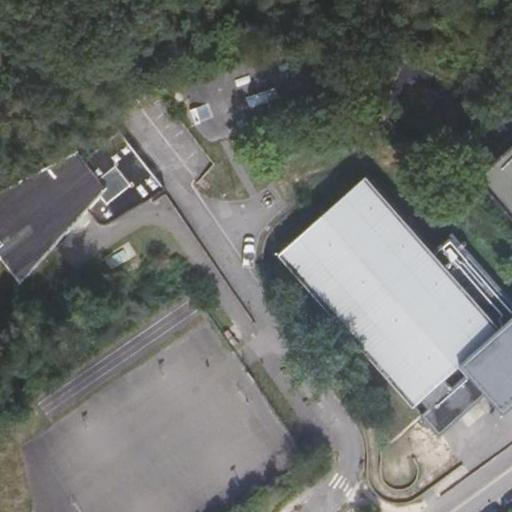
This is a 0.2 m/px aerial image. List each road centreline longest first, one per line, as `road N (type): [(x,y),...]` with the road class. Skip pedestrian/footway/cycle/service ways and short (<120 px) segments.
road 1 (residential): [(318,511),(348,456),(127,121)]
road 2 (track): [(0,180),(127,121)]
